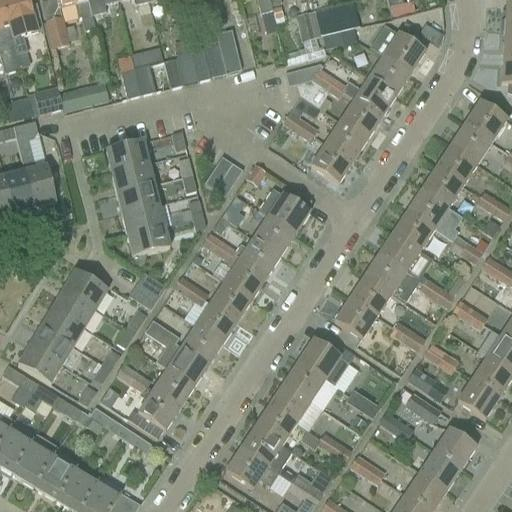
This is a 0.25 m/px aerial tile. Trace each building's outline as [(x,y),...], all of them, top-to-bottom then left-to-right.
[(26,0),(19,0),(0,5),(15,59),(21,58),(24,57),(26,56),(22,43),(22,42),(36,38),(33,25),(31,18),(26,0)] [(89,14),(86,1),(85,0),(54,0),(58,14),(73,10),(76,23),(79,22),(83,36),(93,33),(90,20),(89,14)] [(89,14),(90,20),(105,17),(102,9),(117,6),(115,0),(85,0),(86,1),(89,14)] [(115,0),(117,6),(132,2),(133,9),(137,9),(147,6),(145,0),(115,0)] [(224,27),(217,0),(204,0),(206,4),(205,4),(212,30),(224,27)] [(255,0),(260,19),(263,19),(266,29),(274,27),(273,23),(270,13),(270,11),(266,0),(255,0)] [(266,0),(270,11),(280,8),(278,0),(266,0)] [(0,5),(0,47),(1,47),(1,49),(5,62),(15,59),(0,5)] [(352,33),(358,31),(352,7),(312,17),(319,42),(337,38),(352,34),(352,33)] [(511,38),(511,10),(504,10),(502,38),(511,38)] [(279,11),(270,13),(273,23),(282,21),(279,11)] [(312,17),(294,21),(300,47),(302,46),(304,55),(282,60),(285,71),(324,61),(322,54),(322,53),(317,54),(315,43),(319,42),(312,17)] [(68,49),(66,43),(63,31),(61,23),(45,27),(51,53),(68,49)] [(424,43),(404,29),(381,63),(408,81),(424,59),(416,54),(424,43)] [(340,50),(355,46),(352,34),(337,38),(340,50)] [(230,36),(214,40),(224,80),(240,76),(230,36)] [(322,54),(340,50),(337,38),(319,42),(322,53),(322,54)] [(511,38),(502,38),(501,64),(511,64),(511,38)] [(182,45),(173,47),(176,59),(185,57),(182,45)] [(197,86),(210,83),(202,53),(189,56),(197,86)] [(367,85),(395,103),(408,81),(381,63),(367,85)] [(511,64),(501,64),(500,89),(506,90),(506,99),(511,102),(511,64)] [(162,68),(164,75),(168,94),(169,95),(182,91),(182,90),(177,72),(176,65),(162,68)] [(321,71),(319,69),(284,79),(287,92),(296,90),(310,86),(324,95),(331,84),(319,76),(321,71)] [(147,72),(133,75),(140,101),(154,97),(147,72)] [(126,105),(140,101),(133,75),(119,79),(126,105)] [(338,103),(341,98),(344,93),(343,92),(331,84),(324,95),(310,86),(296,90),(300,102),(299,103),(316,114),(316,113),(327,97),(338,103)] [(353,107),(380,125),(395,103),(367,85),(360,96),(347,87),(343,92),(344,93),(341,98),(353,106),(353,107)] [(103,88),(84,93),(87,103),(89,112),(108,107),(105,99),(103,88)] [(56,93),(32,99),(35,111),(37,119),(38,120),(61,114),(56,93)] [(281,129),(290,135),(295,139),(302,127),(297,124),(301,117),(312,125),(319,115),(316,113),(316,114),(299,103),(281,129)] [(7,127),(19,123),(14,104),(1,108),(7,127)] [(338,129),(366,147),(380,125),(353,107),(338,129)] [(506,127),(494,119),(477,108),(462,131),(491,150),(506,127)] [(34,127),(14,133),(12,133),(14,143),(15,143),(16,149),(24,177),(23,177),(32,214),(54,209),(44,171),(34,174),(27,146),(33,145),(36,137),(34,127)] [(302,127),(295,139),(308,147),(315,136),(302,127)] [(324,149),(352,168),(366,147),(338,129),(324,149)] [(462,131),(448,152),(477,171),(491,150),(462,131)] [(0,136),(0,146),(14,143),(12,133),(0,136)] [(174,157),(184,155),(180,138),(170,140),(174,157)] [(104,157),(110,178),(128,173),(147,169),(141,147),(104,157)] [(337,191),(352,168),(324,149),(309,172),(337,191)] [(462,193),(477,171),(448,152),(434,175),(462,193)] [(214,196),(231,169),(221,162),(203,189),(214,196)] [(177,167),(181,183),(191,180),(187,164),(177,167)] [(115,199),(152,190),(147,169),(128,173),(110,178),(115,199)] [(224,203),(241,176),(231,169),(214,196),(224,203)] [(245,185),(255,192),(264,178),(254,171),(245,185)] [(434,175),(420,196),(448,215),(462,193),(434,175)] [(32,214),(23,177),(2,182),(11,219),(32,214)] [(185,199),(195,197),(191,180),(181,183),(185,199)] [(0,182),(0,221),(11,219),(2,182),(0,182)] [(120,220),(157,211),(152,190),(115,199),(120,220)] [(308,219),(281,201),(270,194),(257,216),(266,223),(293,241),(308,219)] [(420,196),(405,217),(434,236),(450,247),(446,252),(460,261),(467,251),(454,242),(456,238),(448,233),(442,224),(448,215),(420,196)] [(488,217),(496,205),(483,197),(478,203),(473,199),(471,203),(476,206),(475,209),(488,217)] [(496,205),(488,217),(502,226),(510,214),(503,210),(496,205)] [(191,224),(201,222),(197,206),(187,209),(188,214),(191,224)] [(161,226),(157,211),(120,220),(125,240),(162,231),(161,226)] [(220,223),(219,223),(227,228),(234,216),(227,212),(220,222),(220,223)] [(419,259),(434,236),(405,217),(390,240),(419,259)] [(195,241),(199,240),(204,233),(201,222),(191,224),(195,241)] [(212,234),(211,235),(219,240),(227,228),(219,223),(212,234)] [(279,263),(293,241),(266,223),(252,245),(257,248),(279,263)] [(488,224),(482,235),(492,241),(498,231),(488,224)] [(131,263),(168,253),(162,231),(125,240),(131,263)] [(215,259),(222,249),(208,240),(201,250),(215,259)] [(390,240),(376,261),(405,280),(405,279),(419,259),(390,240)] [(257,248),(252,245),(246,254),(239,250),(234,257),(236,258),(232,263),(238,266),(237,267),(265,285),(279,263),(257,248)] [(222,249),(215,259),(229,268),(232,263),(236,258),(234,257),(222,249)] [(467,251),(460,261),(474,271),(481,260),(467,251)] [(376,261),(362,284),(390,303),(391,301),(402,309),(417,287),(405,279),(405,280),(376,261)] [(496,284),(503,273),(489,264),(482,275),(496,284)] [(250,307),(265,285),(237,267),(223,289),(250,307)] [(508,292),(511,285),(511,278),(503,273),(496,284),(508,292)] [(95,316),(106,298),(73,277),(62,295),(95,316)] [(134,290),(156,304),(164,292),(142,278),(134,290)] [(186,303),(193,291),(180,283),(172,294),(186,303)] [(362,284),(348,305),(376,323),(390,303),(362,284)] [(432,306),(440,295),(426,286),(418,297),(432,306)] [(236,329),(250,307),(223,289),(208,311),(236,329)] [(156,304),(134,290),(128,301),(149,315),(156,304)] [(200,312),(207,301),(193,291),(186,303),(200,312)] [(84,334),(95,316),(62,295),(51,313),(84,334)] [(440,295),(432,306),(445,315),(452,303),(440,295)] [(333,327),(350,338),(361,346),(376,323),(348,305),(333,327)] [(466,327),(473,316),(460,307),(452,319),(466,327)] [(222,350),(236,329),(208,311),(194,332),(222,350)] [(72,353),(84,334),(51,313),(39,333),(72,353)] [(124,333),(133,339),(145,321),(136,314),(124,333)] [(473,316),(466,327),(480,336),(487,325),(473,316)] [(511,324),(500,343),(511,350),(511,324)] [(158,346),(165,335),(152,326),(144,338),(158,346)] [(402,349),(410,337),(397,328),(389,340),(402,349)] [(207,372),(222,350),(194,332),(179,354),(207,372)] [(61,372),(72,353),(39,333),(28,352),(61,372)] [(133,339),(124,333),(114,348),(124,354),(133,339)] [(171,355),(179,344),(165,335),(158,346),(171,355)] [(416,357),(423,345),(410,337),(402,349),(416,357)] [(511,350),(500,343),(486,365),(511,381),(511,350)] [(296,368),(324,387),(332,392),(347,370),(339,364),(311,346),(296,368)] [(437,372),(444,361),(430,351),(423,363),(437,372)] [(50,391),(61,372),(28,352),(16,370),(50,391)] [(193,394),(207,372),(179,354),(165,375),(193,394)] [(109,375),(118,361),(109,355),(99,370),(109,375)] [(137,356),(127,365),(136,374),(145,365),(137,356)] [(444,361),(437,372),(450,380),(457,369),(444,361)] [(472,386),(498,403),(511,382),(511,381),(486,365),(472,386)] [(310,408),(324,387),(296,368),(282,389),(310,408)] [(100,389),(109,375),(99,370),(91,383),(100,389)] [(130,390),(137,379),(123,371),(116,381),(130,390)] [(434,388),(413,374),(405,387),(426,401),(434,388)] [(13,375),(7,385),(17,391),(9,405),(21,412),(29,399),(35,389),(13,375)] [(179,415),(193,394),(165,375),(151,397),(179,415)] [(146,393),(150,388),(137,379),(130,390),(141,397),(138,401),(145,406),(137,419),(132,416),(126,425),(156,445),(161,436),(164,438),(179,415),(151,397),(146,393)] [(498,403),(472,386),(457,408),(484,426),(498,403)] [(35,389),(29,399),(40,406),(42,406),(48,397),(47,396),(35,389)] [(295,430),(310,408),(282,389),(267,412),(295,430)] [(85,411),(95,397),(86,391),(76,405),(85,411)] [(352,395),(344,407),(345,408),(358,416),(365,405),(378,414),(378,413),(352,395)] [(432,431),(440,419),(411,400),(403,412),(432,431)] [(365,405),(358,416),(371,425),(379,414),(378,414),(365,405)] [(69,409),(63,419),(73,426),(76,422),(79,416),(69,409)] [(281,451),(295,430),(267,412),(253,433),(281,452),(281,451)] [(95,439),(106,421),(93,413),(88,421),(79,416),(76,422),(73,426),(95,439)] [(392,439),(399,428),(385,419),(378,430),(392,439)] [(0,447),(9,432),(10,433),(13,427),(12,427),(2,420),(0,423),(0,447)] [(354,436),(353,437),(360,441),(368,429),(357,421),(350,433),(354,436)] [(116,428),(110,437),(122,445),(127,435),(116,428)] [(405,448),(412,437),(399,428),(392,439),(405,448)] [(9,432),(0,447),(0,473),(10,480),(31,446),(10,433),(9,432)] [(281,451),(281,452),(253,433),(239,455),(275,479),(290,488),(286,494),(302,504),(309,493),(294,483),(293,483),(279,473),(290,457),(281,451)] [(145,460),(151,451),(127,435),(122,445),(145,460)] [(433,459),(460,476),(474,454),(448,436),(433,459)] [(315,451),(342,469),(350,457),(343,452),(323,438),(315,451)] [(31,446),(10,480),(32,493),(53,459),(31,446)] [(268,491),(275,479),(239,455),(224,477),(252,496),(259,485),(268,491)] [(53,459),(32,493),(54,507),(75,473),(53,459)] [(445,497),(460,476),(433,459),(419,480),(445,497)] [(363,482),(371,470),(357,461),(349,473),(363,482)] [(376,491),(384,479),(371,470),(363,482),(376,491)] [(75,473),(54,507),(62,511),(81,511),(97,486),(75,473)] [(404,503),(418,511),(435,511),(445,497),(419,480),(404,503)] [(97,486),(81,511),(137,511),(138,511),(97,486)] [(314,511),(322,501),(309,493),(302,504),(314,511)] [(418,511),(404,503),(397,511),(418,511)]
